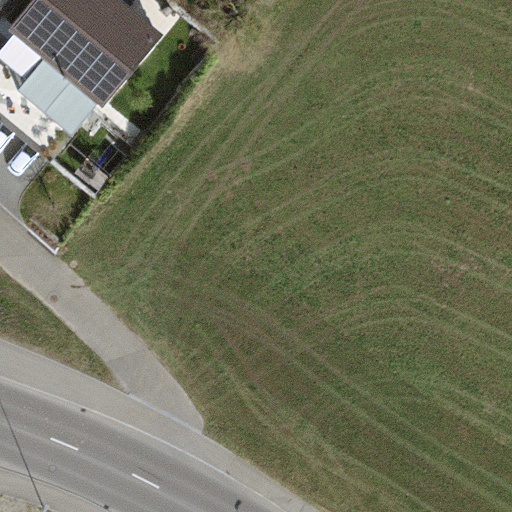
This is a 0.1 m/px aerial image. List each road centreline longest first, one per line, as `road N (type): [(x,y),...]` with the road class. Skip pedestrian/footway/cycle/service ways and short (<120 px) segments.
road 1 (residential): [(157,485),(160,423),(137,361),(0,237)]
road 2 (primary): [(0,416),(157,485)]
